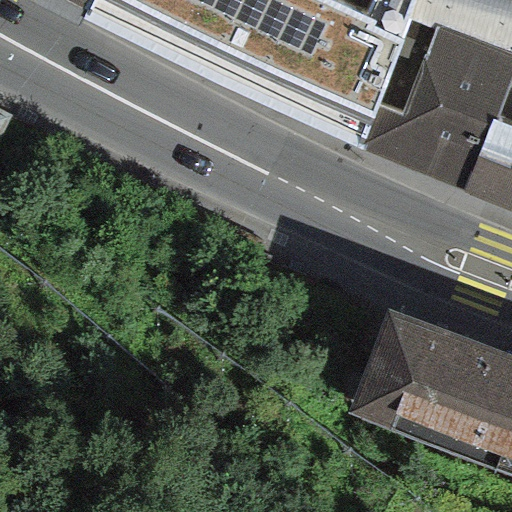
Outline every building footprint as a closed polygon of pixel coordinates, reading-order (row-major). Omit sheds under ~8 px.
[(360,0),(86,0),(83,6),(343,127),(366,79),(395,16),(360,0)] [(511,0),(409,0),(425,6),(510,42),(511,42),(511,0)] [(366,79),(343,127),(455,173),(488,95),(510,42),(425,6),(390,89),(366,79)] [(511,103),(488,95),(455,173),(511,194),(511,103)] [(511,463),(511,349),(379,302),(343,404),(511,463)]
